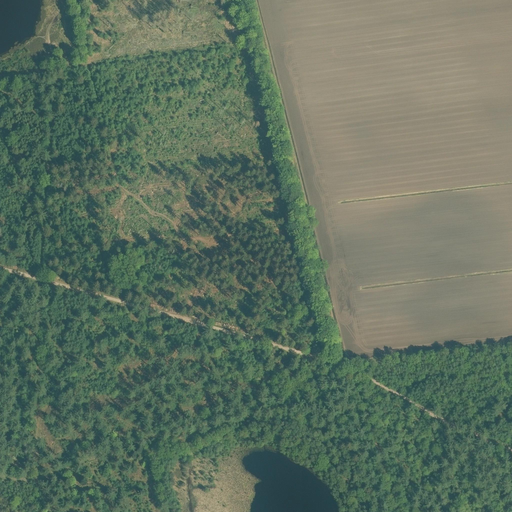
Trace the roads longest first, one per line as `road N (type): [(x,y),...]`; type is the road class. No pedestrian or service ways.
road 1 (track): [(511,454),(339,365),(334,343),(301,330),(242,250),(184,237),(131,196),(87,66),(52,70)]
road 2 (track): [(511,347),(346,367),(35,479),(0,476)]
road 3 (track): [(339,365),(39,281)]
road 4 (track): [(87,66),(259,43)]
